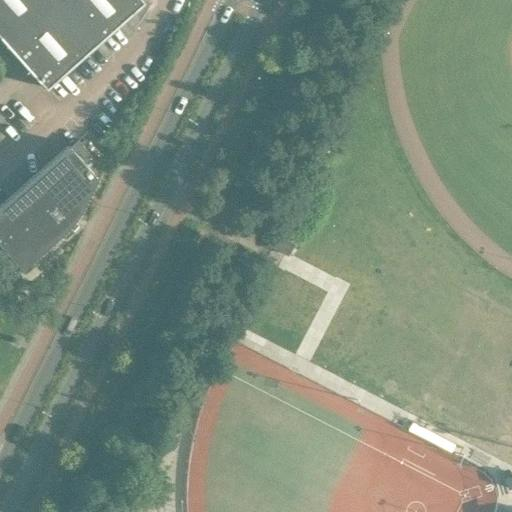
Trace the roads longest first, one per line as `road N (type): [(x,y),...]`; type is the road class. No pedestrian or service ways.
road 1 (tertiary): [(6,511),(259,0)]
road 2 (tertiary): [(232,0),(0,467)]
